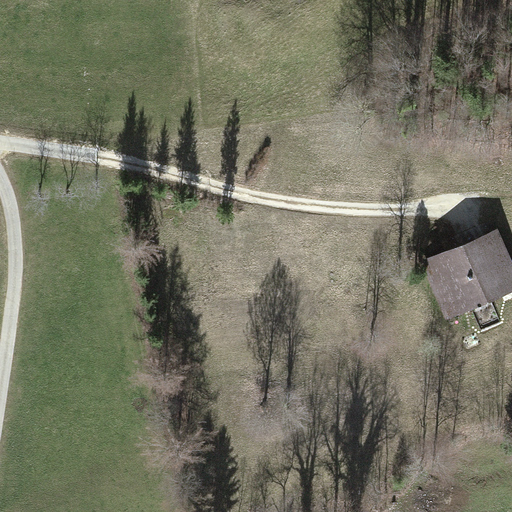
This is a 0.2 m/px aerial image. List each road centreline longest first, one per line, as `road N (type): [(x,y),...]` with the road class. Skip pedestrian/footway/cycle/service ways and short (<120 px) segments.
road 1 (track): [(0,143),(267,208),(463,216)]
road 2 (track): [(0,183),(17,226),(0,430)]
